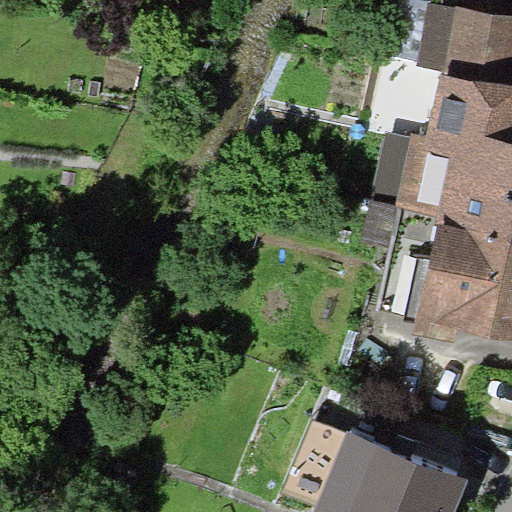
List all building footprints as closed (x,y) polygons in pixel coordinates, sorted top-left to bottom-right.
[(429,2),(417,65),(442,71),(455,7),(429,2)] [(442,71),(511,85),(511,83),(511,16),(456,5),(455,7),(442,71)] [(436,222),(511,239),(511,141),(511,137),(511,85),(442,71),(427,136),(412,132),(410,137),(395,203),(401,206),(438,215),(436,222)] [(410,137),(387,132),(372,198),(395,203),(410,137)] [(372,198),(361,238),(390,246),(401,206),(395,203),(372,198)] [(390,246),(376,308),(417,320),(414,333),(452,342),(456,323),(511,336),(511,239),(436,222),(438,215),(401,206),(390,246)] [(282,491),(316,505),(346,433),(312,419),(282,491)] [(453,511),(467,478),(347,430),(346,433),(316,505),(313,511),(453,511)]
